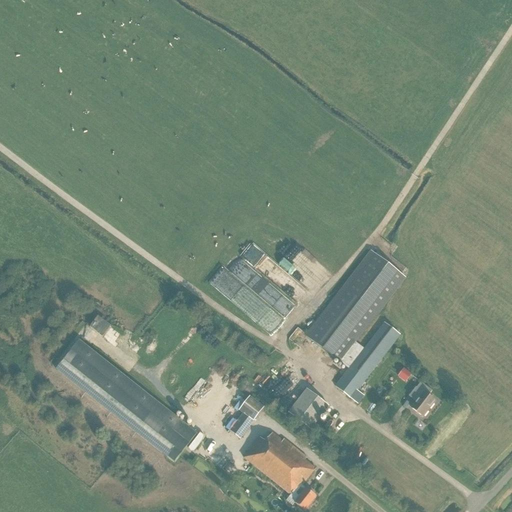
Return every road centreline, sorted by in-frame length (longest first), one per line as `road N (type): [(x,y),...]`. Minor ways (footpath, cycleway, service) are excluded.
road 1 (track): [(274,343),(0,144)]
road 2 (track): [(274,343),(368,243),(425,158)]
